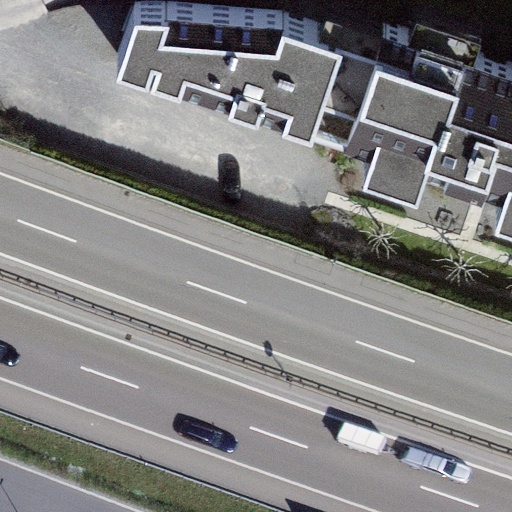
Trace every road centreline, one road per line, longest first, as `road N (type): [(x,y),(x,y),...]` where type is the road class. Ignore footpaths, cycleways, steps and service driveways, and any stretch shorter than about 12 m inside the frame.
road 1 (motorway): [(511,392),(0,212)]
road 2 (motorway): [(0,339),(491,511)]
